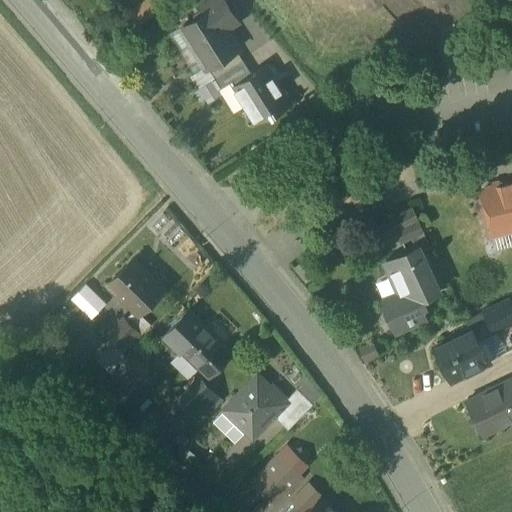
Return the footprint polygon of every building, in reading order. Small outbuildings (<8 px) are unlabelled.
[(160,0),(147,0),(124,18),(134,30),(165,5),(160,0)] [(212,0),(202,7),(204,9),(195,15),(194,20),(182,28),(192,44),(194,43),(208,65),(206,66),(207,68),(208,67),(237,49),(240,47),(228,27),(238,21),(225,0),(224,0),(212,0)] [(511,45),(481,50),(485,72),(511,67),(511,45)] [(237,49),(208,67),(215,77),(243,59),(237,49)] [(243,59),(215,77),(222,88),(250,70),(243,59)] [(267,65),(236,84),(245,98),(244,99),(259,122),(272,114),(273,115),(291,103),(267,65)] [(373,166),(354,173),(362,196),(381,190),(373,166)] [(511,182),(481,190),(492,234),(511,229),(511,182)] [(413,209),(380,224),(385,235),(397,230),(397,229),(418,219),(413,209)] [(418,219),(397,229),(397,230),(403,242),(411,238),(424,232),(418,219)] [(424,232),(411,238),(416,249),(420,247),(429,243),(424,232)] [(416,249),(387,262),(393,275),(387,278),(396,296),(383,302),(396,330),(425,317),(418,301),(440,290),(420,247),(416,249)] [(151,275),(133,258),(108,284),(119,295),(120,294),(140,313),(165,287),(152,274),(151,275)] [(511,304),(510,300),(484,311),(494,332),(511,323),(511,304)] [(188,310),(163,337),(179,353),(182,349),(181,348),(204,325),(188,310)] [(126,320),(110,339),(113,342),(125,352),(141,332),(126,320)] [(204,325),(181,348),(182,349),(210,376),(232,353),(204,325)] [(474,328),(435,347),(451,381),(491,362),(474,328)] [(113,342),(100,357),(112,367),(125,352),(113,342)] [(133,354),(106,382),(126,401),(140,385),(135,380),(147,368),(133,354)] [(269,387),(257,375),(225,408),(232,415),(232,416),(252,435),(277,410),(287,399),(286,399),(272,384),(269,387)] [(200,378),(183,395),(195,406),(211,389),(200,378)] [(511,378),(467,401),(483,435),(506,425),(505,423),(511,420),(511,378)] [(313,404),(297,388),(286,399),(287,399),(277,410),(281,414),(276,418),(288,429),(313,404)] [(198,417),(176,395),(159,412),(181,434),(198,417)] [(279,456),(254,482),(276,503),(301,477),(279,456)] [(310,485),(294,501),(303,509),(309,504),(311,506),(321,496),(310,485)] [(311,506),(306,511),(337,511),(321,496),(311,506)]
